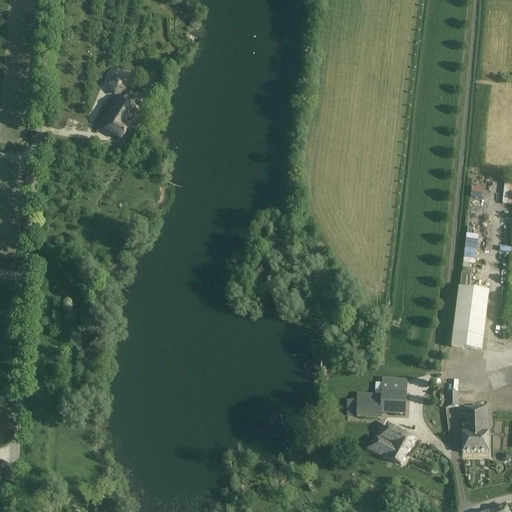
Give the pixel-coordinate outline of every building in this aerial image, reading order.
[(114,98),(118,97),(128,94),(130,80),(117,75),(107,85),(114,98)] [(122,141),(140,110),(118,97),(99,127),(122,141)] [(450,351),(480,354),(486,294),(456,291),(450,351)] [(494,388),(506,385),(505,379),(498,381),(496,372),(511,367),(511,362),(489,368),(494,388)] [(357,394),(356,400),(356,418),(381,420),(381,414),(405,416),(407,380),(382,379),(381,395),(357,394)] [(459,392),(446,392),(447,409),(459,409),(459,392)] [(464,409),(465,416),(462,416),(462,434),(462,454),(489,453),(488,433),(487,407),(473,407),(473,409),(464,409)] [(415,439),(388,425),(379,440),(383,442),(381,445),(375,442),(370,450),(403,466),(415,439)]
